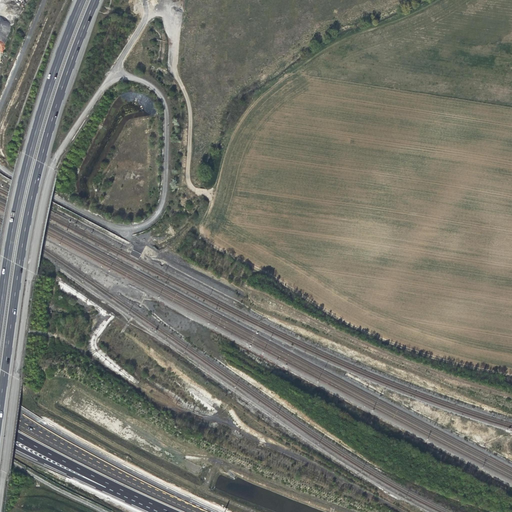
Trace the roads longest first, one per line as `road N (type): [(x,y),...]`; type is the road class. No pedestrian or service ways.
road 1 (unclassified): [(0,496),(29,271),(54,161),(103,85),(115,79),(147,84),(166,114),(163,196),(159,210),(137,226),(121,229),(0,167)]
road 2 (primary): [(0,404),(34,184),(93,0)]
road 3 (track): [(212,197),(200,226),(207,245),(384,341),(511,377)]
road 4 (primary): [(79,0),(29,156),(0,314)]
road 5 (track): [(165,2),(163,64),(179,81),(189,114),(186,179),(212,197)]
road 6 (motorway): [(138,485),(132,474),(0,398)]
road 7 (motorway): [(138,485),(0,411)]
road 8 (motorway): [(0,425),(130,494)]
road 9 (motorway): [(0,438),(130,494)]
